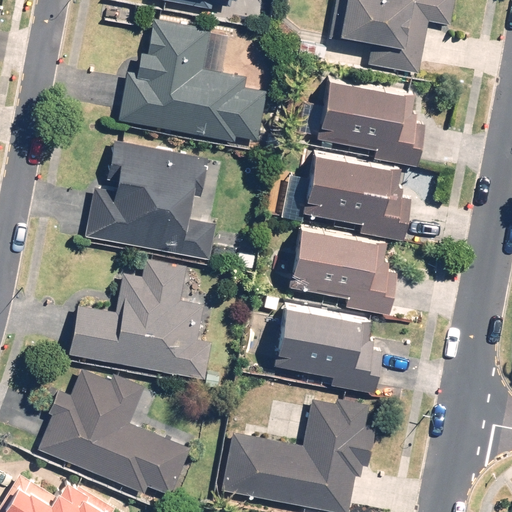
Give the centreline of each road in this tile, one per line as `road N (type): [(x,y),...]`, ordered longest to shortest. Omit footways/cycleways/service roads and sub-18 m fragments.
road 1 (residential): [(54,0),(0,270)]
road 2 (residential): [(511,152),(462,417)]
